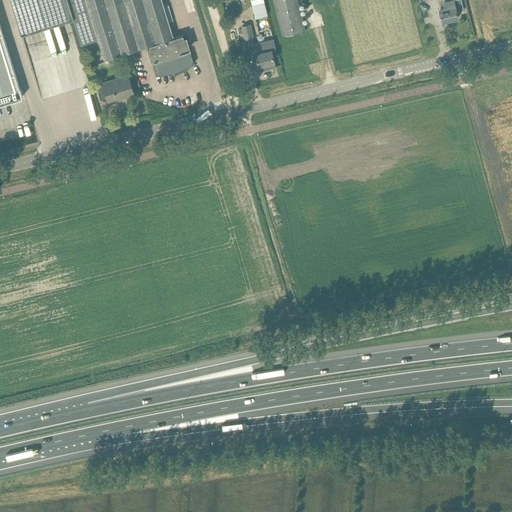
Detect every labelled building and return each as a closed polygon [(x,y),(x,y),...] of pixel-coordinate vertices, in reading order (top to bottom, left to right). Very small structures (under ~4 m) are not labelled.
[(174,37),(162,0),(10,0),(18,24),(21,34),(73,18),(81,45),(98,39),(104,59),(148,45),(153,61),(157,75),(167,74),(176,71),(185,68),(194,64),(189,49),(187,50),(187,48),(189,47),(186,38),(184,38),(183,34),(174,37)] [(250,0),(256,18),(268,14),(263,0),(250,0)] [(305,31),(303,21),(297,0),(273,0),(283,36),(305,31)] [(447,0),(445,0),(437,0),(440,12),(442,21),(458,18),(457,12),(463,10),(461,0),(447,0)] [(0,104),(22,97),(19,88),(17,78),(0,24),(0,104)] [(253,38),(250,24),(242,26),(245,40),(253,38)] [(276,67),(272,52),(272,50),(276,49),(274,39),(266,41),(254,44),(256,53),(256,54),(260,71),(276,67)] [(104,85),(99,86),(97,89),(101,99),(103,100),(109,99),(109,101),(110,101),(109,99),(125,94),(125,96),(134,93),(128,75),(104,83),(104,85)]
